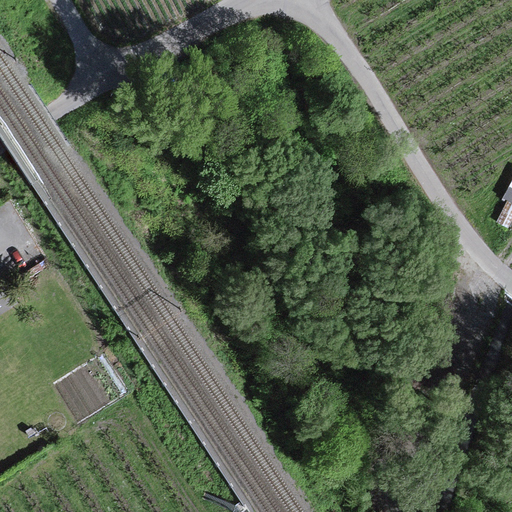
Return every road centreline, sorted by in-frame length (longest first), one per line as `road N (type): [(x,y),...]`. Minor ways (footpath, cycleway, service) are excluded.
road 1 (unclassified): [(511,280),(470,242),(308,0)]
road 2 (unclassified): [(247,0),(101,78)]
